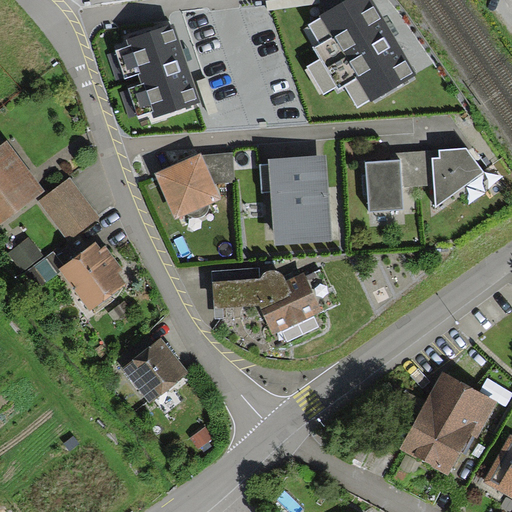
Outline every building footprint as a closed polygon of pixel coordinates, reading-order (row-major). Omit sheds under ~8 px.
[(368,0),(357,0),(308,29),(358,114),(415,80),(368,0)] [(173,29),(127,45),(154,124),(200,108),(173,29)] [(0,146),(0,224),(44,191),(7,141),(0,146)] [(432,191),(433,213),(481,176),(462,151),(403,154),(405,190),(432,191)] [(196,163),(156,180),(173,221),(214,203),(208,187),(231,185),(230,159),(196,163)] [(318,166),(262,170),(267,240),(323,236),(318,166)] [(397,166),(366,167),(369,214),(399,213),(397,166)] [(67,186),(43,206),(69,237),(93,217),(67,186)] [(27,240),(13,252),(26,267),(40,256),(27,240)] [(95,247),(64,268),(90,307),(121,286),(95,247)] [(59,265),(52,255),(25,276),(33,286),(59,265)] [(259,307),(274,335),(317,314),(300,281),(285,288),(283,282),(278,278),(272,277),(266,279),(263,284),(214,288),(216,310),(259,307)] [(161,338),(122,368),(149,403),(188,374),(161,338)] [(442,382),(403,453),(449,478),(488,407),(442,382)] [(511,443),(511,444),(494,479),(511,487),(511,443)]
